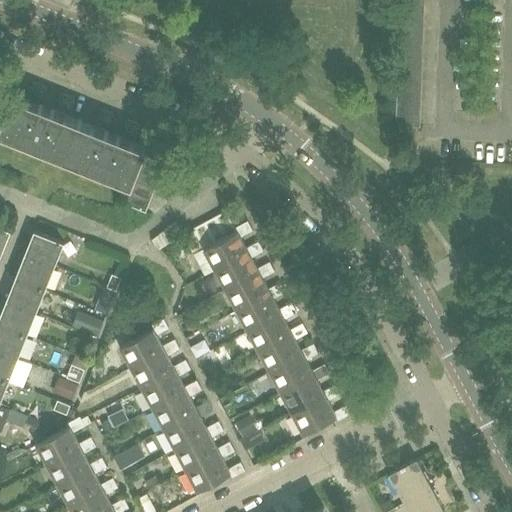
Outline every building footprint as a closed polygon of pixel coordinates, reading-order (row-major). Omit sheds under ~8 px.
[(400,5),(400,16),(424,17),(424,6),(400,5)] [(400,16),(399,26),(424,27),(424,17),(400,16)] [(399,26),(399,37),(423,38),(424,27),(399,26)] [(399,37),(399,48),(423,49),(423,38),(399,37)] [(399,48),(398,59),(423,60),(423,49),(399,48)] [(398,59),(398,70),(422,70),(423,60),(398,59)] [(398,70),(397,80),(422,81),(422,70),(398,70)] [(397,80),(397,91),(421,92),(422,81),(397,80)] [(81,118),(17,93),(14,91),(0,125),(0,129),(65,156),(81,118)] [(397,91),(397,102),(421,103),(421,92),(397,91)] [(397,102),(396,113),(421,114),(421,103),(397,102)] [(420,125),(421,114),(396,113),(396,124),(420,125)] [(148,145),(145,144),(81,118),(65,156),(133,183),(134,180),(138,169),(143,158),(147,146),(148,145)] [(163,166),(168,155),(147,146),(143,158),(163,166)] [(159,177),(163,166),(143,158),(138,169),(159,177)] [(154,189),(159,177),(138,169),(134,180),(154,189)] [(134,180),(133,183),(129,191),(150,200),(154,189),(134,180)] [(125,202),(146,211),(150,200),(129,191),(125,202)] [(237,230),(235,226),(226,210),(215,216),(226,236),(237,230)] [(215,216),(205,221),(215,241),(226,236),(215,216)] [(158,248),(183,232),(176,220),(152,238),(158,248)] [(240,236),(253,229),(248,220),(235,226),(237,230),(226,236),(215,241),(205,247),(216,268),(249,251),(246,247),(240,236)] [(205,221),(194,227),(205,247),(215,241),(205,221)] [(194,227),(183,233),(194,252),(205,247),(194,227)] [(0,243),(5,245),(10,232),(0,228),(0,243)] [(35,229),(25,253),(54,265),(64,241),(35,229)] [(251,256),(264,249),(259,240),(246,247),(249,251),(216,268),(227,289),(260,271),(257,267),(251,256)] [(25,253),(16,276),(45,288),(54,265),(25,253)] [(270,261),(257,267),(260,271),(227,289),(238,309),(270,291),(268,287),(262,277),(275,270),(270,261)] [(116,289),(121,276),(112,273),(107,286),(116,289)] [(16,276),(7,299),(36,311),(45,288),(16,276)] [(281,281),(268,287),(270,291),(238,309),(249,329),(281,312),(280,309),(273,296),(286,290),(281,281)] [(7,299),(0,316),(0,322),(27,333),(36,311),(7,299)] [(292,301),(280,309),(281,312),(249,329),(260,349),(292,332),(290,328),(284,317),(297,310),(292,301)] [(78,309),(72,325),(97,335),(103,319),(78,309)] [(165,349),(163,345),(157,333),(169,326),(164,317),(151,324),(153,328),(121,345),(132,366),(165,349)] [(0,322),(0,349),(18,356),(27,333),(0,322)] [(303,322),(290,328),(292,332),(260,349),(271,370),(303,352),(301,349),(295,338),(307,331),(303,322)] [(176,369),(173,365),(168,354),(180,347),(175,338),(163,345),(165,349),(132,366),(143,386),(176,369)] [(190,346),(196,357),(210,349),(204,338),(190,346)] [(306,358),(319,352),(314,342),(301,349),(303,352),(271,370),(282,390),(314,373),(312,369),(306,358)] [(0,349),(0,375),(9,379),(18,356),(0,349)] [(186,389),(184,385),(179,374),(191,367),(186,358),(173,365),(176,369),(143,386),(154,406),(186,389)] [(79,382),(85,368),(72,363),(66,377),(79,382)] [(325,363),(312,369),(314,373),(282,390),(293,411),(325,393),(323,390),(317,379),(330,372),(325,363)] [(0,375),(0,400),(9,379),(0,375)] [(72,400),(78,384),(59,376),(53,392),(72,400)] [(197,379),(184,385),(186,389),(154,406),(165,427),(197,409),(196,406),(189,395),(202,388),(197,379)] [(336,383),(323,390),(325,393),(293,411),(304,432),(336,414),(339,419),(351,412),(347,404),(334,410),(328,399),(340,392),(336,383)] [(67,413),(70,404),(57,399),(54,408),(67,413)] [(207,427),(200,415),(213,408),(208,399),(196,406),(197,409),(165,427),(176,447),(208,430),(207,427)] [(257,428),(250,414),(234,423),(242,436),(257,428)] [(68,422),(70,425),(37,442),(49,464),(81,446),(79,442),(73,431),(85,424),(80,415),(68,422)] [(113,426),(109,418),(101,422),(105,431),(113,426)] [(219,420),(207,427),(208,430),(176,447),(187,467),(219,450),(218,447),(212,436),(224,429),(219,420)] [(33,433),(45,438),(50,427),(38,422),(33,433)] [(265,439),(259,429),(241,438),(246,449),(265,439)] [(91,436),(79,442),(81,446),(49,464),(60,484),(92,466),(90,463),(84,452),(96,445),(91,436)] [(198,488),(230,471),(233,476),(245,469),(241,461),(229,468),(222,456),(235,449),(230,440),(218,447),(219,450),(187,467),(198,488)] [(133,462),(125,449),(113,455),(121,469),(133,462)] [(102,456),(90,463),(92,466),(60,484),(70,504),(103,487),(101,483),(95,472),(107,465),(102,456)] [(390,471),(405,499),(418,491),(416,484),(428,477),(417,457),(390,471)] [(145,480),(149,488),(159,483),(155,475),(145,480)] [(106,492),(118,486),(113,476),(101,483),(103,487),(70,504),(74,511),(103,511),(113,507),(112,503),(106,492)] [(432,511),(443,506),(428,477),(416,484),(418,491),(405,499),(411,511),(432,511)] [(144,497),(150,511),(164,511),(156,492),(144,497)] [(118,511),(129,506),(124,497),(112,503),(113,507),(103,511),(118,511)] [(383,511),(394,506),(390,499),(378,505),(381,511),(383,511)]
